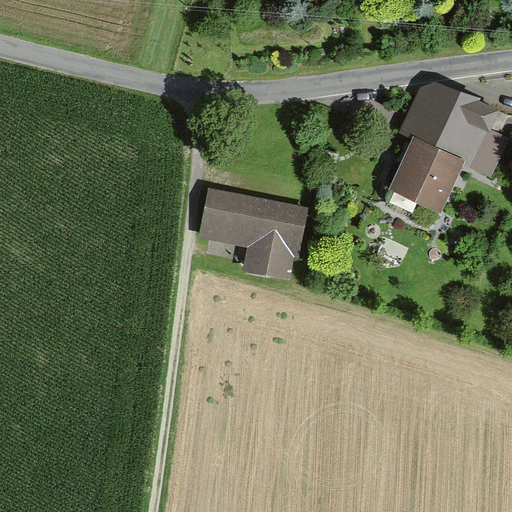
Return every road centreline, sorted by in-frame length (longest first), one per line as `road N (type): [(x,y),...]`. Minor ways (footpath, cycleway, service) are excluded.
road 1 (unclassified): [(511,65),(206,97),(0,48)]
road 2 (track): [(155,511),(206,97)]
